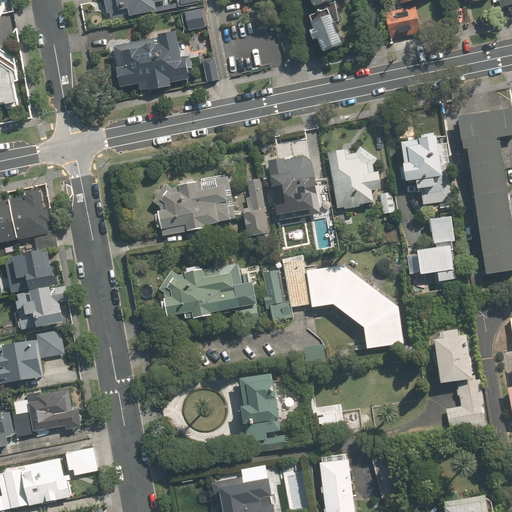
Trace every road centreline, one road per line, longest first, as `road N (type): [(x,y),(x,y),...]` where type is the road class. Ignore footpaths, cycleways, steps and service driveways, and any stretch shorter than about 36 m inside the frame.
road 1 (residential): [(75,144),(142,511)]
road 2 (tertiary): [(381,81),(75,144)]
road 3 (residential): [(48,0),(75,144)]
road 4 (tertiary): [(511,53),(381,81)]
